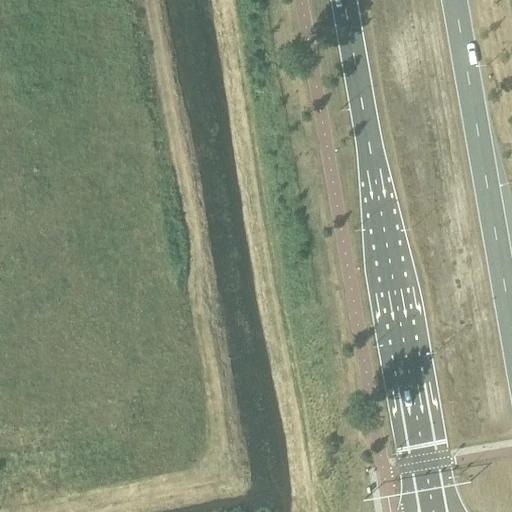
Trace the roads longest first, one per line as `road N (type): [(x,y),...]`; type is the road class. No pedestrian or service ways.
road 1 (primary): [(346,0),(434,511)]
road 2 (primary): [(511,328),(454,0)]
